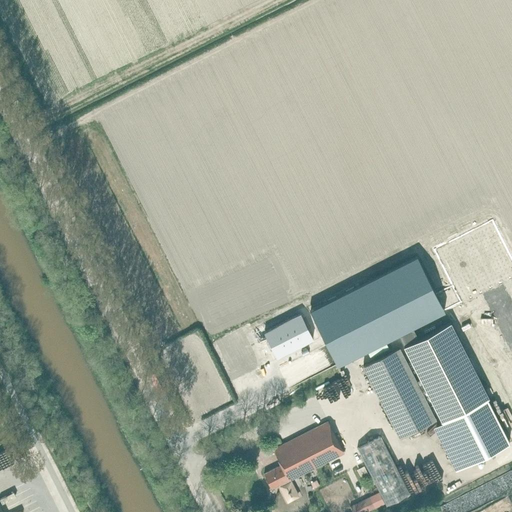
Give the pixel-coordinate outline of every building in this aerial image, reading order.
[(436,294),(444,311),(460,303),(511,277),(511,257),(493,220),(434,250),(452,286),(436,294)] [(416,255),(309,309),(337,365),(398,335),(404,346),(418,339),(412,327),(444,311),(436,294),(416,255)] [(511,438),(511,277),(460,303),(507,396),(490,405),(508,440),(511,438)] [(264,333),(267,338),(277,358),(313,339),(301,314),(266,332),(264,333)] [(404,346),(442,421),(486,398),(488,397),(450,322),(418,339),(404,346)] [(363,366),(400,438),(436,420),(399,347),(363,366)] [(464,465),(509,442),(508,440),(490,405),(486,398),(442,421),(464,465)] [(281,465),(263,474),(271,488),(279,484),(288,502),(299,496),(290,480),(344,453),(328,421),(274,450),(281,465)] [(381,436),(358,448),(386,505),(409,493),(381,436)] [(355,476),(362,473),(359,464),(351,467),(355,476)] [(313,489),(318,486),(316,481),(310,484),(313,489)] [(475,506),(480,504),(478,498),(483,496),(479,486),(456,493),(461,507),(474,503),(475,506)] [(481,511),(511,511),(511,494),(473,511),(444,511),(443,511),(481,511)] [(371,496),(365,499),(371,510),(377,507),(371,496)]
